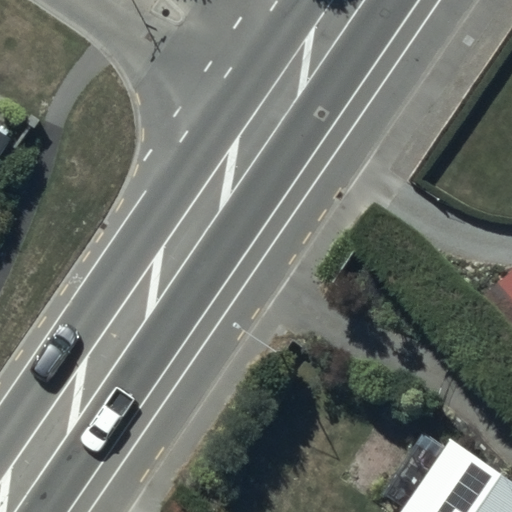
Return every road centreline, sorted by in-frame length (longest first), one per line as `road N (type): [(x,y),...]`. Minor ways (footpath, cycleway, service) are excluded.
road 1 (secondary): [(0,507),(287,88)]
road 2 (residential): [(157,0),(287,88)]
